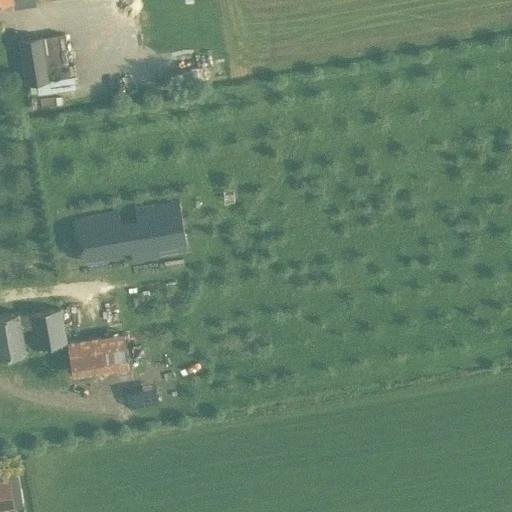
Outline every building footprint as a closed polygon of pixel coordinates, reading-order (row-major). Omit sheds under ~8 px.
[(62,33),(19,40),(26,83),(69,76),(62,33)] [(36,81),(29,82),(31,92),(38,90),(36,81)] [(124,214),(74,223),(81,262),(131,253),(132,261),(188,251),(179,203),(124,214)] [(19,312),(0,315),(0,354),(26,350),(22,328),(31,327),(35,347),(67,342),(61,308),(19,315),(19,312)] [(125,333),(67,341),(72,374),(130,366),(125,333)] [(0,508),(2,508),(14,506),(12,493),(9,478),(0,479),(0,508)]
